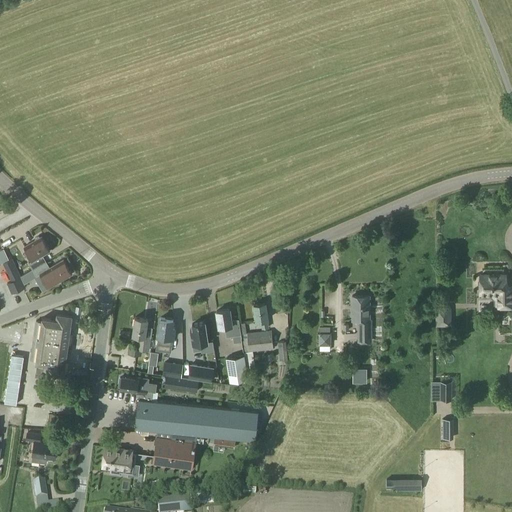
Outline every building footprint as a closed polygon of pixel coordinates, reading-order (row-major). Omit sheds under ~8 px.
[(4,214),(10,209),(7,205),(0,209),(4,214)] [(50,251),(42,237),(40,238),(39,236),(35,238),(36,240),(24,246),(32,260),(28,263),(32,270),(44,263),(41,257),(50,251)] [(25,288),(13,260),(11,258),(9,259),(3,261),(4,264),(12,282),(8,284),(12,294),(22,290),(25,288)] [(72,276),(63,260),(47,269),(44,263),(32,270),(36,276),(40,274),(48,288),(72,276)] [(480,281),(478,281),(478,288),(480,288),(480,293),(482,293),(482,296),(490,296),(490,293),(495,293),(497,296),(498,330),(511,330),(511,317),(511,287),(508,287),(508,286),(506,283),(505,283),(505,275),(480,275),(480,281)] [(369,296),(352,296),(352,321),(358,321),(358,342),(371,341),(370,320),(369,320),(369,296)] [(265,303),(253,305),(255,321),(260,320),(261,328),(268,328),(267,320),(267,319),(265,303)] [(451,328),(451,308),(435,308),(435,328),(451,328)] [(229,309),(216,311),(218,328),(225,327),(226,337),(240,335),(238,320),(231,321),(229,309)] [(32,343),(30,359),(36,360),(36,363),(37,363),(36,371),(63,375),(70,317),(56,315),(55,320),(42,318),(42,322),(35,321),(33,338),(34,338),(34,344),(32,343)] [(134,318),(132,336),(138,336),(136,348),(147,351),(150,337),(145,337),(147,320),(134,318)] [(171,346),(172,339),(173,339),(174,328),(172,328),(173,320),(160,318),(156,344),(171,346)] [(193,333),(190,333),(192,345),(192,344),(193,351),(201,350),(200,343),(207,342),(204,322),(192,324),(193,333)] [(241,339),(243,349),(243,353),(273,350),(270,330),(247,333),(245,333),(243,323),(239,324),(241,338),(241,339)] [(319,331),(319,343),(331,343),(331,331),(319,331)] [(285,342),(277,342),(279,362),(287,361),(285,342)] [(155,365),(157,352),(150,351),(147,372),(152,373),(153,364),(155,365)] [(245,364),(244,355),(226,358),(229,382),(247,379),(246,369),(245,364)] [(21,358),(10,357),(4,404),(15,406),(21,358)] [(188,377),(211,381),(213,368),(190,365),(188,377)] [(196,392),(198,380),(181,377),(174,376),(172,388),(196,392)] [(139,394),(138,399),(150,400),(151,391),(154,392),(155,384),(147,383),(148,378),(137,377),(137,379),(121,377),(121,378),(119,378),(118,387),(120,387),(120,388),(132,390),(132,392),(139,394)] [(450,398),(450,380),(440,380),(440,398),(450,398)] [(137,399),(134,429),(170,432),(196,435),(259,441),(261,417),(265,418),(266,408),(228,404),(228,408),(150,400),(138,399),(137,399)] [(453,437),(453,417),(442,417),(442,437),(453,437)] [(191,469),(195,443),(196,435),(170,432),(169,439),(156,437),(152,464),(191,469)] [(27,434),(26,440),(34,441),(32,457),(38,458),(38,463),(45,464),(45,459),(53,460),(55,444),(39,442),(40,436),(27,434)] [(234,447),(235,440),(225,439),(224,446),(234,447)] [(105,447),(102,467),(110,468),(110,472),(120,473),(120,472),(128,473),(130,464),(134,465),(135,453),(131,453),(131,450),(105,447)] [(383,474),(383,484),(401,485),(402,475),(383,474)] [(46,496),(45,487),(44,485),(44,480),(34,482),(33,482),(35,498),(37,497),(40,497),(46,496)] [(179,483),(168,484),(169,491),(179,490),(179,483)] [(193,511),(192,496),(159,499),(160,511),(193,511)]
